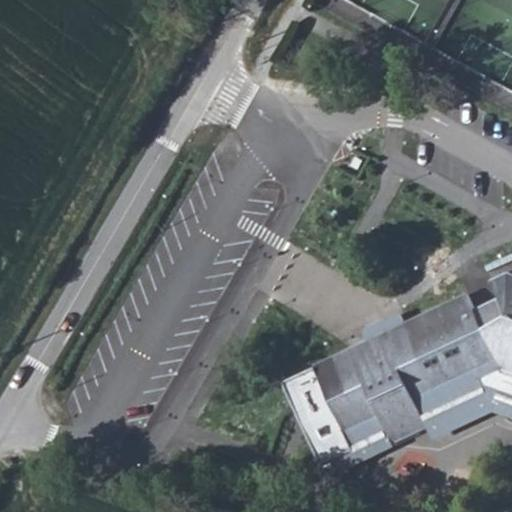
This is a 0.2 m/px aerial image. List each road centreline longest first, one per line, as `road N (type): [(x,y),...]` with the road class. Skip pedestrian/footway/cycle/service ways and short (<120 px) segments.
road 1 (tertiary): [(0,426),(245,0)]
road 2 (unclassified): [(103,423),(110,445),(145,465),(299,197),(290,173),(266,160)]
